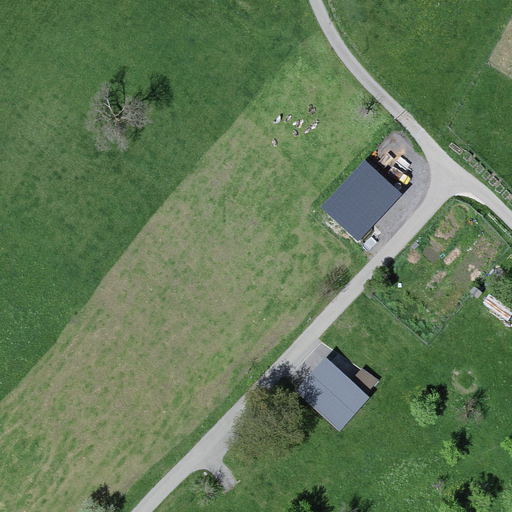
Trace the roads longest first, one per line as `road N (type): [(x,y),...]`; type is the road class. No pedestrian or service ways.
road 1 (residential): [(456,174),(135,511)]
road 2 (track): [(315,0),(344,56),(456,174),(511,220)]
